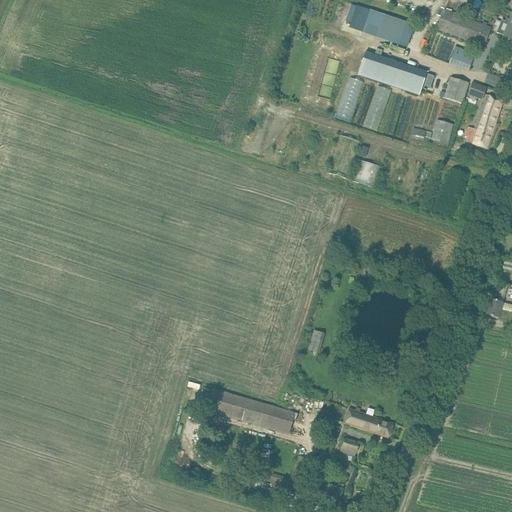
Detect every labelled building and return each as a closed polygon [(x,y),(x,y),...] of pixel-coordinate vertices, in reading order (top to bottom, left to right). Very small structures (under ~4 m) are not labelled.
[(367,9),(359,33),(405,47),(413,24),(367,9)] [(443,10),(436,30),(478,46),(483,48),(492,24),(483,21),(482,25),(443,10)] [(511,12),(503,38),(511,41),(511,12)] [(467,70),(473,55),(452,47),(446,63),(467,70)] [(365,52),(357,75),(418,96),(425,72),(365,52)] [(336,118),(351,123),(364,82),(349,78),(336,118)] [(449,79),(443,98),(462,104),(468,84),(449,78),(449,79)] [(486,88),(472,83),(467,95),(481,100),(486,88)] [(376,131),(390,91),(376,87),(363,126),(376,131)] [(502,101),(493,98),(486,96),(474,130),(468,128),(465,137),(467,138),(466,142),(479,147),(488,150),(498,125),(495,124),(502,101)] [(447,145),(453,125),(436,120),(431,141),(447,145)] [(431,133),(413,128),(410,139),(422,142),(423,138),(429,140),(431,133)] [(337,136),(327,173),(350,180),(357,154),(364,156),(367,145),(337,136)] [(378,190),(391,194),(401,163),(387,158),(378,190)] [(358,161),(354,183),(375,187),(379,165),(358,161)] [(411,200),(420,169),(405,164),(395,195),(411,200)] [(489,299),(485,315),(511,322),(511,315),(500,312),(503,303),(500,302),(499,302),(497,302),(489,299)] [(313,331),(307,351),(318,354),(324,334),(313,331)] [(216,371),(210,369),(205,385),(211,387),(216,371)] [(213,389),(207,410),(288,435),(294,413),(213,389)] [(388,439),(393,425),(348,409),(344,424),(388,439)] [(343,440),(339,452),(353,456),(358,445),(343,440)] [(321,470),(324,462),(327,463),(333,444),(324,441),(319,457),(314,455),(310,467),(321,470)] [(293,491),(305,459),(297,456),(289,479),(258,471),(255,480),(262,482),(261,485),(265,485),(264,488),(269,490),(271,485),(293,491)] [(340,502),(343,488),(323,483),(319,496),(340,502)]
